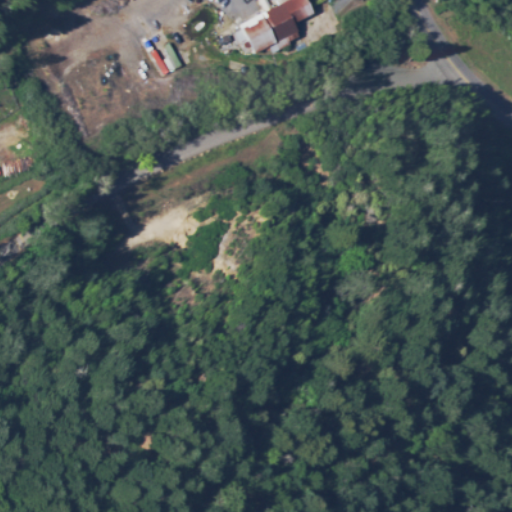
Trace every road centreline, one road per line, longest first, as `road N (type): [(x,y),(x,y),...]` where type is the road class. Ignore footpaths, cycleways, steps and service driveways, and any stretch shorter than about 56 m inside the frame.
road 1 (residential): [(450,58),(265,107),(91,188),(0,256)]
road 2 (tertiary): [(511,114),(450,58),(415,0)]
